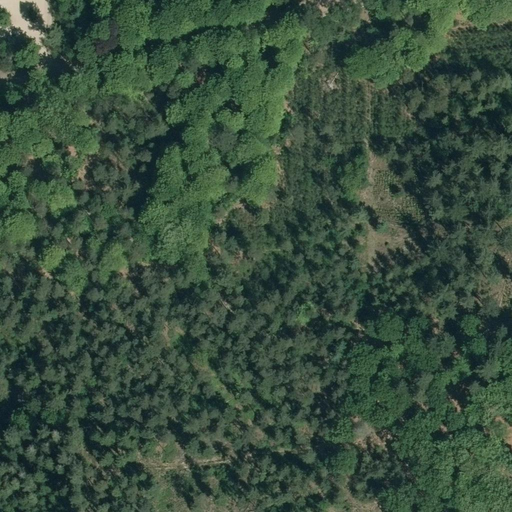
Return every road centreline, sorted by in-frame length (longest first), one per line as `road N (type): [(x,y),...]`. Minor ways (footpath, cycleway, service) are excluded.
road 1 (track): [(511,489),(468,474),(369,374),(274,345),(163,245),(95,217),(0,211)]
road 2 (unclassified): [(356,0),(126,67),(0,83)]
